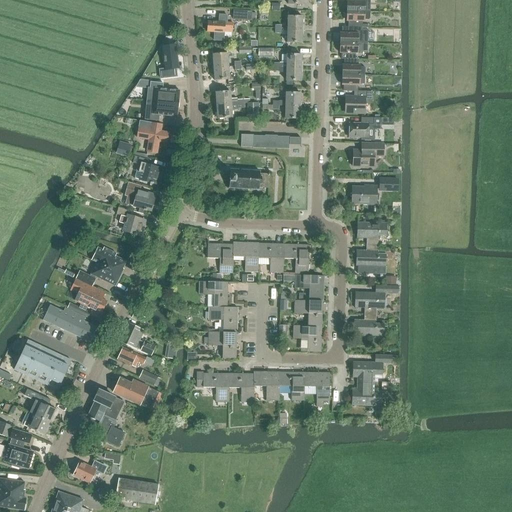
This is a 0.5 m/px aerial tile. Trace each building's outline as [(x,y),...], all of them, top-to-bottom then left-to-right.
[(346,12),(365,12),(370,12),(370,0),(348,0),(348,2),(347,2),(346,12)] [(232,20),(250,20),(250,12),(232,11),(232,20)] [(347,28),(356,28),(362,28),(362,22),(364,22),(364,20),(369,20),(370,19),(370,12),(365,12),(346,12),(346,22),(348,22),(347,28)] [(287,30),(301,30),(302,17),(287,17),(287,30)] [(206,32),(223,33),(223,30),(231,30),(232,23),(207,22),(206,32)] [(339,44),(366,44),(366,28),(362,28),(356,28),(347,28),(342,27),(341,34),(340,34),(339,44)] [(286,43),(301,43),(301,30),(287,30),(282,30),(282,37),(286,37),(286,43)] [(341,59),(344,59),(355,60),(355,54),(357,54),(357,52),(366,52),(366,44),(339,44),(339,54),(341,54),(341,59)] [(163,53),(165,70),(159,71),(160,79),(177,77),(176,69),(177,69),(175,46),(163,47),(163,53)] [(212,55),(213,68),(227,67),(226,54),(212,55)] [(274,67),(300,68),(301,55),(286,54),(286,63),(274,63),(274,67)] [(344,59),(342,75),(342,76),(360,76),(360,66),(358,66),(358,60),(355,60),(344,59)] [(213,68),(214,81),(228,80),(227,67),(213,68)] [(285,81),(300,81),(300,68),(274,67),(274,72),(279,72),(279,73),(285,73),(285,81)] [(343,91),(357,92),(358,86),(359,86),(359,84),(364,84),(364,76),(360,76),(342,76),(341,85),(343,85),(343,91)] [(155,89),(154,101),(178,104),(178,101),(179,101),(179,100),(180,92),(180,91),(179,91),(156,89),(156,88),(155,88),(155,89)] [(215,93),(216,106),(242,104),(242,99),(236,100),(236,98),(230,99),(229,92),(215,93)] [(345,113),(364,114),(364,104),(371,104),(372,92),(357,92),(357,97),(346,97),(345,113)] [(278,101),(278,102),(278,106),(284,106),(299,107),(300,93),(285,93),(285,101),(278,101)] [(177,117),(178,104),(154,101),(152,115),(177,117)] [(231,110),(237,110),(237,109),(242,108),(242,104),(216,106),(217,119),(231,118),(231,110)] [(246,104),(246,116),(257,116),(257,104),(246,104)] [(284,119),(299,120),(299,107),(284,106),(284,119)] [(361,140),(374,141),(374,137),(374,129),(377,129),(381,126),(381,118),(361,118),(361,124),(349,124),(349,137),(361,137),(361,140)] [(167,134),(160,133),(161,125),(151,124),(139,122),(136,139),(148,141),(146,153),(156,155),(158,143),(166,144),(167,134)] [(116,154),(128,157),(131,144),(120,141),(116,154)] [(353,166),(373,167),(374,157),(383,157),(383,144),(365,144),(365,151),(353,150),(353,166)] [(141,182),(157,187),(161,171),(145,166),(147,161),(134,158),(132,164),(137,166),(135,173),(143,175),(141,182)] [(230,169),(229,188),(230,188),(230,187),(234,187),(234,189),(235,187),(239,188),(239,189),(239,188),(244,188),(244,189),(244,188),(249,188),(248,189),(249,189),(249,188),(253,188),(253,190),(254,190),(254,188),(258,189),(258,190),(259,190),(259,187),(269,188),(269,175),(260,174),(260,171),(259,171),(259,173),(255,172),(255,171),(254,171),(254,172),(250,172),(250,171),(249,172),(245,172),(245,170),(245,172),(240,171),(240,170),(240,171),(235,171),(236,170),(235,170),(235,171),(231,171),(231,170),(230,169)] [(379,189),(392,189),(392,181),(380,180),(379,189)] [(126,196),(124,205),(150,212),(155,197),(139,192),(140,188),(127,184),(124,196),(126,196)] [(352,204),(376,205),(377,187),(368,187),(368,188),(352,188),(352,204)] [(129,217),(131,212),(118,209),(116,216),(121,217),(119,224),(124,226),(122,233),(140,237),(145,222),(129,217)] [(365,245),(377,246),(378,238),(386,238),(386,224),(356,224),(356,239),(365,239),(365,245)] [(244,272),(257,273),(258,258),(258,244),(232,244),(232,245),(232,258),(244,258),(244,272)] [(269,273),(283,273),(283,259),(283,245),(258,244),(258,258),(270,259),(269,273)] [(218,273),(232,274),(232,258),(232,245),(207,245),(207,259),(218,259),(218,273)] [(295,274),(308,274),(309,246),(283,245),(283,259),(295,259),(295,274)] [(355,267),(385,268),(385,255),(377,255),(377,246),(365,245),(365,251),(356,251),(355,267)] [(95,250),(90,262),(95,265),(95,264),(120,275),(122,270),(121,270),(124,262),(113,258),(114,255),(102,249),(100,252),(95,250)] [(95,265),(89,276),(114,288),(120,275),(95,264),(95,265)] [(80,273),(77,279),(86,284),(89,277),(80,273)] [(308,302),(322,302),(323,277),(295,276),(294,289),(309,290),(308,302)] [(78,280),(72,291),(78,294),(75,301),(81,304),(80,308),(85,310),(87,307),(92,309),(90,313),(98,317),(100,313),(101,314),(107,302),(94,295),(97,289),(91,287),(78,280)] [(214,296),(213,308),(213,309),(227,309),(228,283),(199,283),(199,296),(214,296)] [(363,316),(375,316),(375,307),(384,307),(384,294),(398,295),(398,287),(375,287),(375,294),(354,294),(354,310),(364,310),(363,316)] [(308,315),(308,327),(321,327),(322,302),(308,302),(294,301),(293,314),(308,315)] [(50,306),(43,320),(90,342),(97,328),(84,321),(86,318),(65,308),(63,312),(50,306)] [(209,308),(208,322),(223,322),(222,334),(236,334),(237,309),(227,309),(213,309),(213,308),(209,308)] [(132,319),(140,323),(142,318),(134,314),(132,319)] [(353,337),(383,338),(383,325),(375,325),(375,316),(363,316),(363,321),(354,321),(353,337)] [(140,352),(151,357),(155,348),(144,343),(144,344),(139,342),(143,332),(129,325),(121,343),(135,350),(136,349),(140,352)] [(308,327),(293,326),(293,340),(307,340),(307,352),(321,353),(321,327),(308,327)] [(208,333),(208,347),(222,347),(222,359),(236,360),(236,334),(222,334),(208,333)] [(71,361),(28,340),(21,355),(14,370),(26,375),(46,385),(56,390),(58,390),(71,361)] [(117,360),(131,367),(133,361),(135,362),(136,361),(143,364),(145,360),(122,349),(117,360)] [(374,364),(382,364),(393,364),(393,357),(374,356),(374,364)] [(352,363),(352,379),(362,379),(361,385),(373,385),(373,377),(382,377),(382,364),(374,364),(352,363)] [(140,379),(155,385),(158,378),(143,371),(140,379)] [(279,373),(253,373),(253,375),(254,387),(266,387),(266,401),(279,401),(279,387),(279,373)] [(304,373),(279,373),(279,387),(291,387),(291,401),(291,402),(304,401),(304,394),(304,387),(304,373)] [(329,402),(329,374),(304,373),(304,387),(304,394),(316,395),(316,406),(322,406),(321,402),(329,402)] [(203,384),(196,384),(196,389),(203,389),(215,389),(215,403),(228,403),(229,389),(228,375),(218,375),(203,375),(203,384)] [(246,375),(228,375),(229,389),(240,389),(241,403),(253,403),(254,387),(253,375),(246,375)] [(119,380),(113,394),(140,407),(153,414),(162,396),(148,389),(133,382),(131,386),(119,380)] [(351,391),(351,407),(381,408),(381,399),(389,399),(389,392),(373,392),(373,385),(361,385),(361,391),(351,391)] [(29,413),(49,422),(55,409),(48,406),(50,400),(27,389),(24,395),(33,399),(31,404),(33,405),(29,413)] [(95,401),(88,416),(100,421),(100,420),(102,421),(100,427),(98,426),(93,436),(118,447),(125,433),(113,428),(116,422),(116,421),(114,420),(119,409),(121,410),(124,402),(99,390),(94,401),(95,401)] [(23,425),(43,435),(49,422),(29,413),(23,425)] [(0,422),(0,434),(7,437),(11,426),(0,422)] [(18,468),(19,467),(27,469),(32,453),(21,450),(24,443),(28,444),(30,436),(12,430),(9,438),(11,439),(8,445),(7,448),(4,447),(0,458),(4,459),(3,462),(11,464),(11,466),(18,468)] [(72,475),(89,483),(95,469),(101,473),(104,466),(93,461),(90,467),(78,462),(72,475)] [(24,490),(25,482),(0,478),(0,507),(25,511),(26,499),(24,498),(25,490),(24,490)] [(115,500),(155,505),(158,486),(118,480),(115,500)] [(51,511),(87,511),(88,511),(80,508),(83,501),(58,493),(51,511)]
